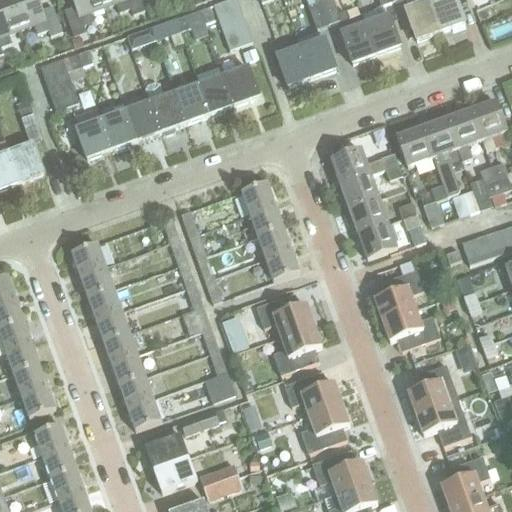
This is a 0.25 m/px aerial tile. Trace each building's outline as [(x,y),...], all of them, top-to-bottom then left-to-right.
[(21,35),(8,0),(5,0),(0,2),(0,60),(4,59),(2,53),(13,49),(9,39),(21,35)] [(36,0),(8,0),(21,35),(34,30),(37,40),(48,36),(51,42),(62,38),(53,12),(42,16),(36,0)] [(104,13),(99,0),(71,0),(76,12),(65,16),(75,42),(87,37),(85,31),(96,27),(92,17),(104,13)] [(99,0),(104,13),(116,9),(120,19),(131,14),(134,21),(145,16),(139,0),(99,0)] [(259,0),(262,8),(283,1),(282,0),(259,0)] [(320,0),(305,0),(318,34),(330,29),(323,6),(320,0)] [(332,0),(320,0),(323,6),(330,29),(341,25),(342,25),(340,17),(334,2),(333,2),(332,0)] [(379,0),(383,10),(383,11),(394,6),(392,0),(379,0)] [(408,2),(406,2),(410,13),(407,14),(418,46),(442,37),(431,6),(430,6),(427,0),(407,0),(408,2)] [(427,0),(430,6),(431,6),(442,37),(466,28),(456,0),(427,0)] [(215,11),(219,22),(241,14),(237,3),(215,11)] [(383,10),(362,19),(366,29),(367,29),(378,60),(402,52),(391,20),(387,22),(383,11),(383,10)] [(211,12),(201,16),(205,28),(215,25),(211,12)] [(219,22),(223,33),(245,25),(241,14),(219,22)] [(345,15),(340,17),(342,25),(341,25),(345,37),(343,38),(354,69),(378,60),(367,29),(366,29),(362,19),(362,18),(348,23),(345,15)] [(511,15),(487,25),(494,43),(511,35),(511,15)] [(201,16),(177,25),(182,37),(205,28),(201,16)] [(182,37),(177,25),(166,28),(171,41),(182,37)] [(223,33),(227,44),(249,36),(245,25),(223,33)] [(152,34),(128,42),(132,53),(155,45),(152,34)] [(249,36),(227,44),(231,56),(254,48),(249,36)] [(132,53),(128,42),(117,46),(121,57),(132,53)] [(326,44),(302,52),(314,84),(337,75),(326,44)] [(103,51),(79,60),(83,71),(107,63),(103,51)] [(314,84),(302,52),(278,61),(289,93),(314,84)] [(174,73),(185,69),(180,56),(169,60),(174,73)] [(46,84),(68,76),(83,71),(79,60),(42,74),(46,84)] [(225,81),(236,112),(261,103),(250,72),(225,81)] [(46,84),(50,95),(73,87),(68,76),(46,84)] [(201,90),(211,120),(236,112),(225,81),(201,90)] [(187,129),(176,99),(165,103),(160,88),(154,86),(148,89),(146,93),(151,108),(162,138),(163,138),(164,140),(167,141),(175,139),(176,136),(176,133),(187,129)] [(50,95),(54,106),(76,98),(73,87),(50,95)] [(176,99),(187,129),(211,120),(201,90),(176,99)] [(76,98),(54,106),(58,117),(80,109),(76,98)] [(497,107),(472,116),(483,146),(508,138),(497,107)] [(151,108),(127,117),(138,147),(162,138),(151,108)] [(472,116),(447,125),(458,155),(483,146),(472,116)] [(127,117),(102,125),(113,156),(138,147),(127,117)] [(24,124),(33,147),(43,143),(35,120),(24,124)] [(113,156),(102,125),(77,134),(88,165),(113,156)] [(447,125),(423,133),(434,164),(442,187),(443,190),(448,202),(457,198),(460,194),(454,177),(464,173),(458,155),(447,125)] [(423,133),(398,142),(409,173),(434,164),(423,133)] [(0,196),(23,189),(12,157),(8,146),(0,148),(0,196)] [(35,149),(12,157),(23,189),(46,180),(35,149)] [(333,166),(342,191),(372,180),(363,155),(333,166)] [(381,163),(385,175),(398,171),(394,159),(381,163)] [(503,169),(492,173),(497,185),(508,181),(503,169)] [(398,171),(385,175),(389,186),(402,181),(398,171)] [(481,177),(486,189),(497,185),(492,173),(481,177)] [(342,191),(351,215),(381,204),(372,180),(342,191)] [(497,185),(486,189),(491,202),(511,194),(511,192),(508,181),(497,185)] [(242,198),(251,221),(277,212),(268,189),(242,198)] [(432,194),(437,206),(437,207),(448,203),(448,202),(443,190),(432,194)] [(473,194),(459,199),(467,220),(480,215),(479,212),(473,194)] [(467,220),(459,199),(451,202),(459,223),(467,220)] [(351,215),(360,240),(389,229),(381,204),(351,215)] [(437,207),(437,206),(424,210),(432,233),(445,228),(437,207)] [(403,223),(416,218),(412,207),(399,212),(403,223)] [(251,221),(259,243),(285,234),(277,212),(251,221)] [(190,241),(200,238),(192,216),(182,220),(190,241)] [(403,223),(407,234),(420,230),(416,218),(403,223)] [(172,249),(181,245),(173,223),(164,226),(172,249)] [(204,238),(207,246),(243,233),(240,225),(204,238)] [(389,229),(360,240),(369,265),(399,254),(389,229)] [(259,243),(267,266),(293,256),(285,234),(259,243)] [(511,249),(507,235),(496,238),(504,261),(511,258),(511,249)] [(200,238),(190,241),(198,265),(208,261),(200,238)] [(496,238),(485,242),(493,265),(504,261),(496,238)] [(485,242),(474,246),(481,268),(493,265),(485,242)] [(181,245),(172,249),(180,271),(189,268),(181,245)] [(481,268),(474,246),(463,249),(470,272),(481,268)] [(73,259),(81,282),(108,272),(100,249),(73,259)] [(447,260),(451,270),(464,266),(460,255),(447,260)] [(293,256),(267,266),(275,288),(301,279),(293,256)] [(208,261),(198,265),(207,288),(216,284),(208,261)] [(180,271),(187,293),(197,289),(189,268),(180,271)] [(81,282),(89,304),(116,294),(108,272),(81,282)] [(375,304),(383,326),(416,314),(412,301),(424,297),(416,276),(377,290),(382,302),(375,304)] [(0,284),(0,310),(18,304),(9,281),(0,284)] [(216,284),(207,288),(214,309),(224,306),(216,284)] [(197,289),(187,293),(195,314),(182,319),(183,321),(205,313),(197,289)] [(89,304),(97,326),(124,316),(116,294),(89,304)] [(277,330),(281,342),(314,331),(307,309),(300,312),(296,299),(257,313),(264,334),(277,330)] [(465,304),(469,313),(479,309),(476,300),(465,304)] [(0,336),(26,327),(18,304),(0,310),(0,336)] [(479,309),(469,313),(472,322),(483,318),(479,309)] [(203,337),(212,333),(205,313),(183,321),(190,342),(197,339),(203,337)] [(441,343),(433,322),(420,326),(416,314),(383,326),(390,347),(397,345),(402,357),(441,343)] [(97,326),(105,348),(132,339),(124,316),(97,326)] [(33,349),(26,327),(0,336),(0,360),(7,358),(33,349)] [(314,331),(281,342),(286,355),(273,359),(281,381),(320,367),(315,354),(322,352),(314,331)] [(212,360),(221,357),(212,333),(203,337),(212,360)] [(105,348),(113,370),(139,361),(132,339),(105,348)] [(481,345),(484,354),(495,350),(491,341),(481,345)] [(7,358),(15,380),(41,371),(33,349),(7,358)] [(469,370),(479,367),(474,350),(464,353),(469,370)] [(495,350),(484,354),(488,363),(499,359),(495,350)] [(219,381),(228,378),(221,357),(212,360),(219,381)] [(113,370),(121,392),(147,383),(139,361),(113,370)] [(409,398),(416,420),(459,405),(446,370),(418,380),(422,393),(409,398)] [(15,380),(23,402),(49,392),(41,371),(15,380)] [(228,378),(219,381),(227,404),(236,401),(228,378)] [(305,408),(309,421),(342,409),(335,388),(328,390),(323,378),(285,391),(292,413),(305,408)] [(497,386),(500,395),(511,391),(507,382),(497,386)] [(121,392),(128,414),(155,404),(147,383),(121,392)] [(511,394),(511,391),(500,395),(504,404),(511,400),(511,394)] [(49,392),(23,402),(31,425),(57,415),(49,392)] [(155,404),(128,414),(137,437),(163,427),(155,404)] [(247,408),(254,431),(265,428),(259,405),(247,408)] [(472,442),(459,405),(416,420),(424,441),(438,436),(443,452),(472,442)] [(342,409),(309,421),(313,433),(301,438),(309,459),(347,445),(343,433),(350,431),(342,409)] [(220,429),(219,427),(227,424),(223,414),(191,426),(196,438),(220,429)] [(36,440),(44,462),(70,453),(62,430),(36,440)] [(262,448),(274,444),(270,431),(258,435),(262,448)] [(147,453),(155,476),(191,464),(182,440),(147,453)] [(44,462),(51,485),(78,475),(70,453),(44,462)] [(333,487),(337,499),(370,487),(363,466),(356,468),(351,456),(312,470),(320,491),(333,487)] [(442,491),(449,511),(450,511),(483,500),(478,488),(491,483),(483,462),(444,476),(449,488),(442,491)] [(191,464),(155,476),(163,499),(198,486),(191,464)] [(211,479),(215,491),(239,483),(235,471),(211,479)] [(51,485),(59,507),(86,498),(78,475),(51,485)] [(239,483),(215,491),(219,503),(243,495),(239,483)] [(337,500),(325,504),(327,511),(371,511),(378,509),(370,487),(337,499),(337,500)] [(292,496),(276,502),(280,511),(288,511),(297,509),(292,496)] [(59,507),(61,511),(91,511),(86,498),(59,507)] [(486,511),(483,500),(450,511),(500,511),(500,508),(489,511),(486,511)] [(0,502),(0,511),(8,511),(4,501),(0,502)] [(326,511),(322,501),(291,511),(326,511)]
